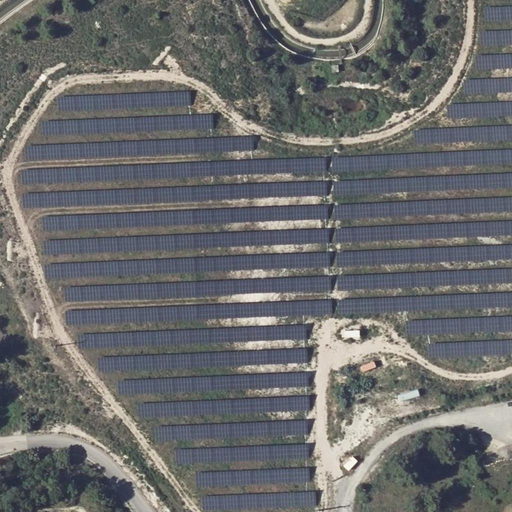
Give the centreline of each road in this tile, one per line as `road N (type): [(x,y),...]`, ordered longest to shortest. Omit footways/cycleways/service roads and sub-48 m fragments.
road 1 (unclassified): [(346,511),(353,475),(400,428),(511,405)]
road 2 (unclassified): [(0,443),(69,442),(91,452),(145,511)]
